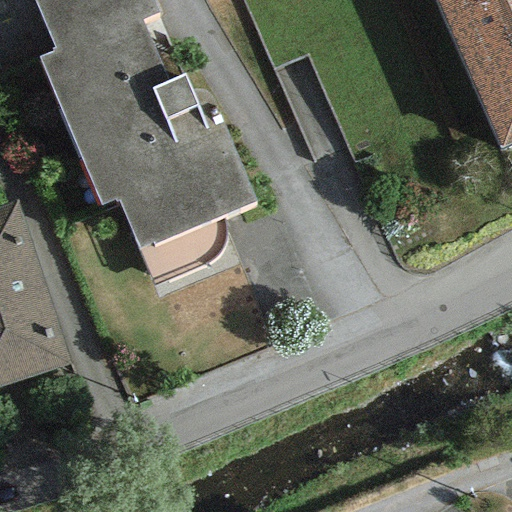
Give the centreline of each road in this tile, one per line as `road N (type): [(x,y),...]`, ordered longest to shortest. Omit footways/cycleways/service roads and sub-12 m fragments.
road 1 (residential): [(511,279),(376,361),(102,475),(0,505)]
road 2 (residential): [(511,455),(376,511)]
